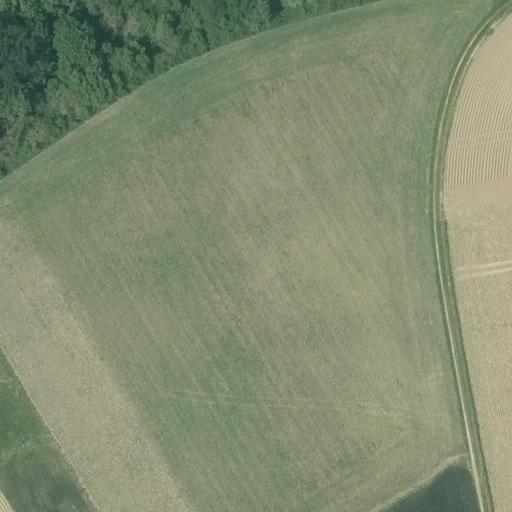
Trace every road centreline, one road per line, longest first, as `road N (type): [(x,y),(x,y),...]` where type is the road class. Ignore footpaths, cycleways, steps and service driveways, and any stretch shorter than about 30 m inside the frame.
road 1 (track): [(511,12),(469,57),(440,149),(438,238),(488,511)]
road 2 (track): [(323,0),(129,74),(0,155)]
